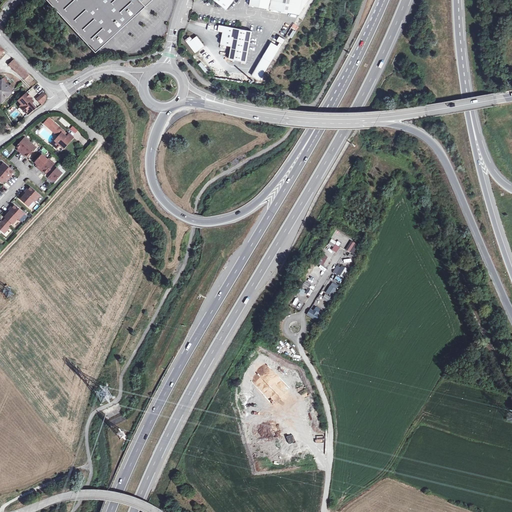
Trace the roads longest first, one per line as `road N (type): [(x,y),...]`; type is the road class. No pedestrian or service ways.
road 1 (motorway): [(133,511),(180,410),(333,149),(406,0)]
road 2 (motorway): [(358,54),(177,368),(109,511)]
road 3 (motorway): [(358,54),(279,177),(232,217),(189,219),(156,191),(151,146),(167,107)]
road 4 (primary): [(377,119),(416,130),(437,147),(511,314)]
road 5 (unclassified): [(0,256),(100,143),(57,99)]
road 6 (motorway): [(511,273),(462,81)]
road 7 (unclassified): [(324,511),(325,408),(294,328)]
road 8 (tertiary): [(377,119),(283,117),(225,105)]
road 9 (unclassified): [(154,511),(97,494),(62,496),(21,511)]
road 10 (tertiary): [(511,96),(377,119)]
road 11 (motorway): [(511,189),(490,168),(462,81)]
